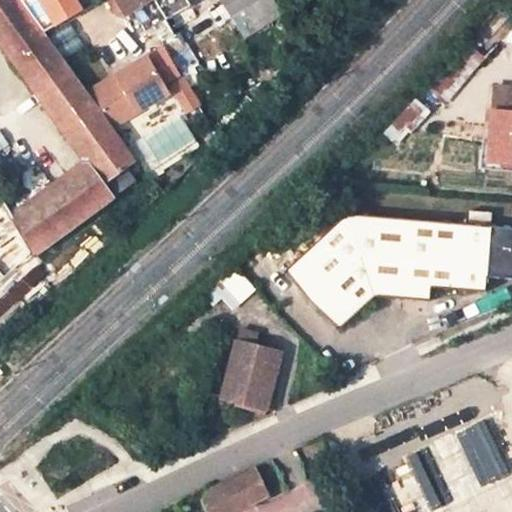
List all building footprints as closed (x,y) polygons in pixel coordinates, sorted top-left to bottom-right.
[(134,180),(125,168),(136,159),(45,34),(31,15),(20,0),(0,0),(0,43),(84,160),(11,214),(26,238),(36,254),(134,180)] [(20,0),(31,15),(51,0),(20,0)] [(77,0),(51,0),(31,15),(45,34),(83,7),(77,0)] [(117,0),(127,14),(150,0),(117,0)] [(152,0),(166,21),(190,6),(186,0),(152,0)] [(279,7),(274,0),(229,0),(225,2),(232,14),(241,9),(251,25),(279,7)] [(451,102),(483,54),(464,42),(432,90),(451,102)] [(119,80),(92,96),(111,124),(167,91),(146,55),(115,73),(119,80)] [(511,87),(496,86),(490,161),(511,162),(511,87)] [(11,214),(1,196),(0,197),(0,242),(5,251),(26,238),(11,214)] [(511,228),(345,213),(284,269),(337,328),(375,294),(429,300),(430,286),(484,291),(486,275),(511,277),(511,228)] [(26,238),(5,251),(0,254),(0,256),(19,288),(43,266),(36,254),(26,238)] [(244,274),(235,265),(211,287),(222,298),(232,308),(254,285),(244,274)] [(214,304),(222,298),(211,287),(204,294),(214,304)] [(235,341),(222,397),(267,407),(282,351),(235,341)] [(209,511),(231,511),(268,494),(254,467),(200,493),(209,511)]
